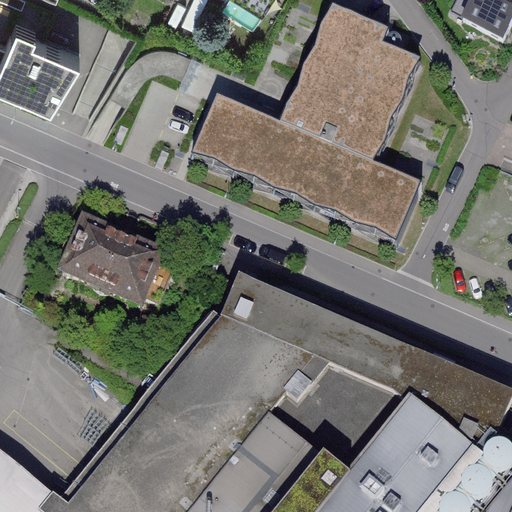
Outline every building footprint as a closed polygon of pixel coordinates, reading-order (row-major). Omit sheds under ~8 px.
[(504,58),(511,40),(511,0),(482,0),(465,41),(504,58)] [(0,77),(52,103),(84,45),(35,22),(40,14),(23,6),(5,41),(0,39),(0,77)] [(401,245),(420,199),(375,180),(379,172),(371,169),(415,65),(377,49),(383,35),(338,16),(293,120),(286,117),(278,138),(215,112),(195,158),(401,245)] [(89,215),(62,276),(142,312),(169,250),(89,215)] [(510,394),(239,280),(222,323),(329,369),(493,434),(510,394)] [(203,511),(329,369),(222,323),(66,511),(64,511),(203,511)] [(329,369),(203,511),(511,511),(511,447),(493,434),(329,369)] [(0,511),(64,511),(66,511),(0,457),(0,511)]
